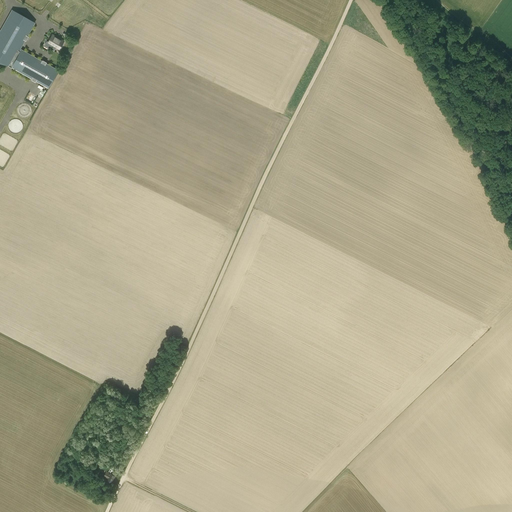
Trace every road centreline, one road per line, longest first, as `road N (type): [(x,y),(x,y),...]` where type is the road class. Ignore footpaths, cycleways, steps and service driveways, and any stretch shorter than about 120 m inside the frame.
road 1 (track): [(108,511),(352,0)]
road 2 (tertiary): [(511,209),(391,0)]
